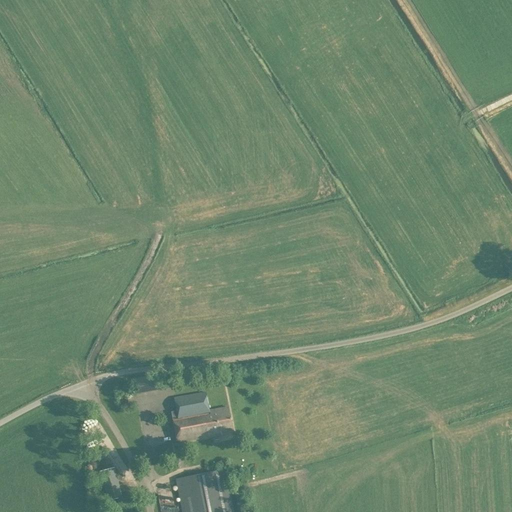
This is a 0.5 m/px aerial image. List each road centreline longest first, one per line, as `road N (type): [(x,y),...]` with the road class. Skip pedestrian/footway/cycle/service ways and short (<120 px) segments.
road 1 (unclassified): [(84,382),(128,369),(344,344),(511,286)]
road 2 (unclassified): [(149,511),(147,492),(84,382)]
